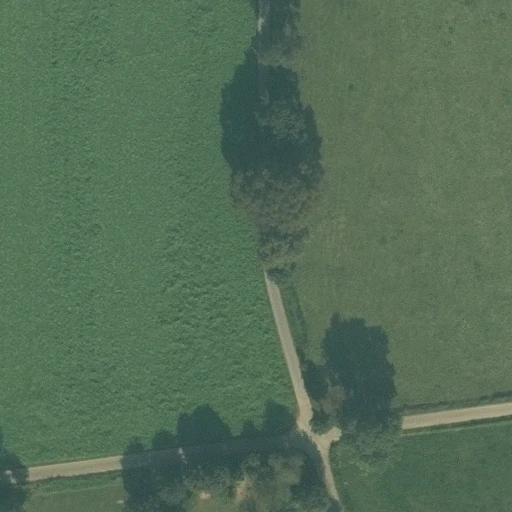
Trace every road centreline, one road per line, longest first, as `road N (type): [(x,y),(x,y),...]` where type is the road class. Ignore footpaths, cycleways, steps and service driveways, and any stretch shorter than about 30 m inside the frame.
road 1 (residential): [(263,0),(265,251),(311,435)]
road 2 (residential): [(0,477),(311,435)]
road 3 (residential): [(311,435),(511,408)]
